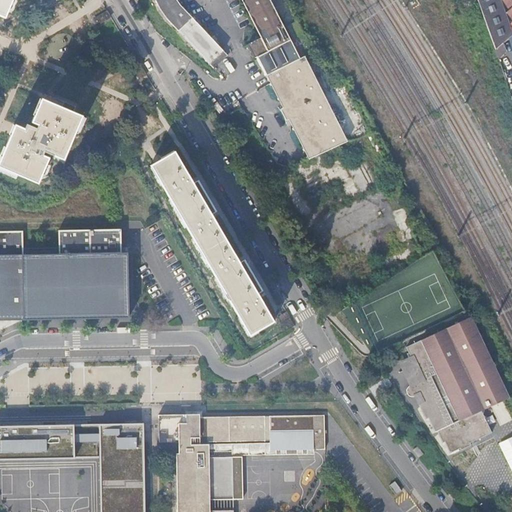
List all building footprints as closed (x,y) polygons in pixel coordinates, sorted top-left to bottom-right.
[(0,0),(0,15),(5,17),(11,0),(0,0)] [(230,50),(188,8),(185,4),(183,2),(180,0),(156,0),(161,9),(168,17),(215,62),(222,55),(225,52),(226,54),(230,50)] [(257,57),(292,39),(271,0),(242,0),(261,37),(248,44),(255,58),(257,57)] [(511,0),(477,0),(480,5),(495,48),(503,42),(511,34),(511,0)] [(110,12),(93,20),(111,58),(128,50),(110,12)] [(309,44),(303,33),(293,39),(292,39),(257,57),(266,75),(267,74),(301,57),(297,50),(309,44)] [(503,42),(495,48),(498,57),(507,50),(503,42)] [(225,58),(222,55),(215,62),(218,65),(225,58)] [(289,118),(310,161),(337,148),(348,142),(304,55),(301,57),(267,74),(284,106),(289,118)] [(36,121),(46,98),(44,97),(34,120),(36,121)] [(84,115),(46,98),(36,121),(41,124),(39,129),(28,124),(26,129),(22,139),(16,136),(6,158),(3,157),(0,163),(0,166),(39,183),(52,154),(65,159),(84,115)] [(286,119),(289,118),(284,106),(280,108),(282,110),(284,114),(285,116),(286,119)] [(17,125),(3,157),(6,158),(16,136),(22,139),(26,129),(17,125)] [(310,200),(318,219),(360,201),(338,150),(309,163),(312,170),(293,178),(303,202),(310,200)] [(200,191),(194,182),(176,151),(152,164),(251,333),(275,319),(259,292),(254,284),(259,281),(251,267),(246,270),(241,261),(212,213),(208,205),(213,201),(205,188),(200,191)] [(200,179),(194,182),(200,191),(205,188),(200,179)] [(218,210),(213,201),(208,205),(212,213),(218,210)] [(393,212),(396,230),(410,228),(407,209),(393,212)] [(23,254),(25,320),(129,317),(128,252),(91,253),(90,228),(60,229),(60,253),(23,254)] [(397,244),(413,240),(411,229),(395,233),(397,244)] [(0,320),(25,320),(23,254),(22,230),(0,230),(0,320)] [(413,246),(379,263),(386,276),(420,259),(413,246)] [(246,270),(251,267),(246,258),(241,261),(246,270)] [(333,305),(355,295),(340,260),(318,270),(333,305)] [(254,284),(259,292),(264,289),(259,281),(254,284)] [(509,396),(471,316),(420,340),(406,347),(411,358),(414,357),(424,378),(410,385),(408,386),(407,388),(407,389),(407,391),(407,393),(408,394),(409,395),(410,396),(412,396),(415,396),(420,393),(423,400),(418,402),(426,419),(428,417),(435,432),(437,431),(443,442),(445,441),(450,452),(460,448),(461,449),(471,444),(470,442),(491,432),(481,410),(509,396)] [(272,450),(327,449),(326,415),(177,418),(160,418),(161,443),(180,442),(181,453),(178,454),(179,511),(234,511),(235,511),(233,511),(233,510),(223,511),(212,511),(212,505),(211,505),(210,500),(245,499),(244,457),(211,457),(211,454),(210,454),(209,442),(267,441),(267,434),(272,434),(272,450)] [(101,435),(102,457),(126,457),(126,511),(146,511),(145,424),(31,426),(0,426),(0,458),(31,458),(80,457),(80,435),(101,435)] [(126,511),(126,457),(102,457),(102,511),(126,511)]
